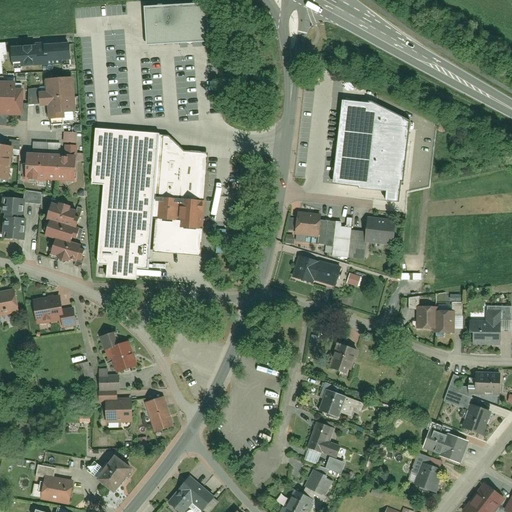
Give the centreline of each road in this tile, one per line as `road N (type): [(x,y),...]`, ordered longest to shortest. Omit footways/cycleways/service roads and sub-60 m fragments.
road 1 (residential): [(310,304),(429,352),(511,363)]
road 2 (unknown): [(117,122),(123,234),(147,256),(206,270)]
road 3 (residential): [(260,479),(280,454),(310,304)]
road 4 (primary): [(351,16),(511,106)]
road 5 (residential): [(138,333),(90,293),(0,264)]
road 6 (unknown): [(320,118),(416,129),(425,136),(422,179)]
road 7 (tertiary): [(252,300),(194,428)]
road 8 (tertiary): [(294,51),(279,190)]
road 9 (residential): [(138,333),(157,298),(252,300)]
